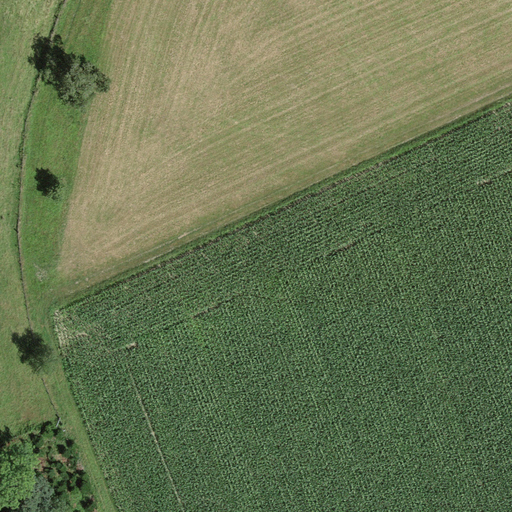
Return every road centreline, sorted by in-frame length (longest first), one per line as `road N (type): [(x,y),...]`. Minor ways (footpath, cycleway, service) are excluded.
road 1 (track): [(511,83),(71,288),(47,315)]
road 2 (track): [(111,511),(47,315)]
